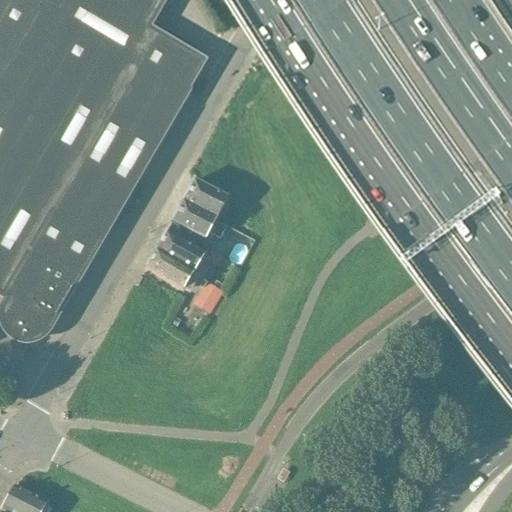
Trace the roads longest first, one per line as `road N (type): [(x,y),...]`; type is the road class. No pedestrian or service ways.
road 1 (motorway): [(248,0),(368,177),(511,366)]
road 2 (unclassified): [(16,434),(229,67)]
road 3 (motorway): [(310,0),(511,283)]
road 4 (motorway): [(511,176),(387,0)]
road 5 (residential): [(178,511),(16,434)]
